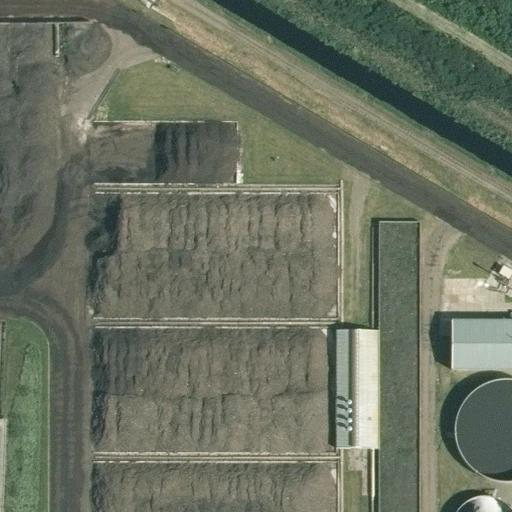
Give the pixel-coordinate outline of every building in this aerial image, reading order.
[(480,308),(480,297),(455,296),(454,307),(480,308)] [(511,369),(511,322),(450,322),(450,370),(511,369)] [(336,449),(377,449),(377,332),(337,332),(336,449)] [(454,422),(453,431),(454,441),(456,450),(461,458),(466,466),(474,473),(482,478),(491,481),(500,483),(510,483),(511,482),(511,379),(510,379),(500,379),(491,381),(482,385),(474,390),(466,396),(461,404),(456,412),(454,422)] [(503,503),(497,500),(490,497),(483,497),(476,498),(469,500),(463,504),(461,505),(458,509),(455,511),(511,511),(509,508),(503,503)]
